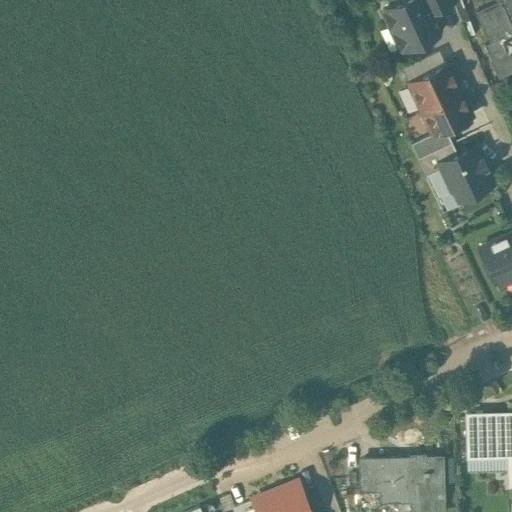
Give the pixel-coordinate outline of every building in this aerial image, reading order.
[(398,0),(382,8),(389,24),(395,21),(404,39),(412,42),(437,31),(439,23),(433,9),(428,0),(398,0)] [(428,0),(433,9),(451,0),(428,0)] [(495,0),(475,9),(488,40),(484,42),(497,74),(511,67),(511,66),(497,73),(491,57),(511,47),(511,24),(501,0),(495,0)] [(511,0),(501,0),(511,24),(511,0)] [(511,47),(491,57),(497,73),(511,66),(511,47)] [(415,60),(402,66),(408,80),(421,73),(415,60)] [(421,73),(408,80),(420,105),(458,87),(446,62),(421,73)] [(458,87),(420,105),(432,131),(444,126),(470,113),(458,87)] [(432,131),(411,141),(417,156),(451,140),(444,126),(432,131)] [(451,140),(417,156),(425,173),(444,165),(441,159),(456,151),(451,140)] [(456,151),(441,159),(444,165),(448,174),(446,178),(450,185),(450,186),(454,187),(458,196),(493,180),(487,168),(481,166),(478,159),(482,157),(475,142),(456,151)] [(511,230),(478,246),(494,280),(511,271),(511,230)] [(511,412),(482,413),(481,410),(464,411),(465,456),(506,455),(507,484),(511,483),(511,412)] [(440,454),(379,456),(379,457),(359,457),(360,487),(380,486),(381,497),(417,496),(417,511),(441,511),(442,511),(440,454)] [(311,511),(299,479),(251,497),(256,511),(311,511)] [(241,511),(238,503),(224,508),(225,511),(241,511)]
